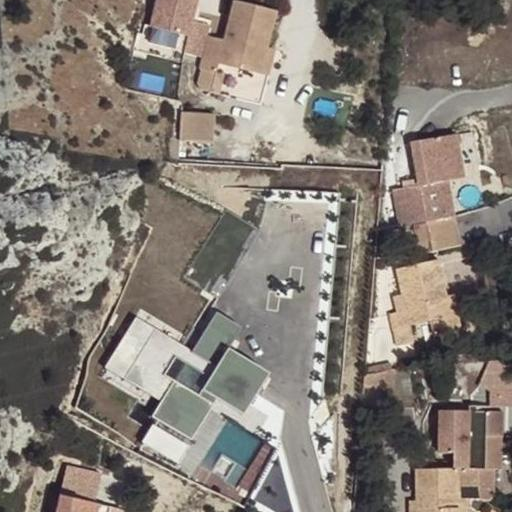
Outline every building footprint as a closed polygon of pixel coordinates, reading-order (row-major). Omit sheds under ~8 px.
[(208,36),(210,27),(192,22),(197,0),(157,0),(150,28),(188,38),(184,53),(202,58),(208,36)] [(268,75),(274,50),(267,48),(276,11),(234,0),(233,0),(223,40),(208,36),(202,58),(199,68),(201,69),(215,72),(218,62),(268,75)] [(224,75),(215,72),(201,69),(197,83),(201,89),(219,94),(224,75)] [(182,111),(180,140),(212,142),(214,114),(182,111)] [(456,145),(466,187),(481,184),(471,142),(456,145)] [(413,154),(423,197),(450,191),(466,187),(456,145),(413,154)] [(423,197),(430,233),(458,228),(450,191),(423,197)] [(390,315),(395,339),(413,336),(410,325),(431,319),(434,333),(462,327),(455,295),(449,297),(441,261),(464,256),(458,228),(430,233),(437,262),(397,270),(402,296),(394,298),(397,313),(390,315)] [(171,409),(203,428),(224,392),(234,398),(263,348),(221,324),(208,346),(206,345),(198,361),(183,352),(166,380),(181,389),(171,409)] [(414,342),(413,336),(395,339),(397,345),(414,342)] [(511,405),(511,359),(487,360),(487,388),(493,388),(493,405),(511,405)] [(375,373),(392,370),(391,362),(373,366),(375,373)] [(392,370),(375,373),(372,405),(385,408),(398,407),(400,419),(414,417),(409,366),(392,370)] [(149,423),(158,428),(166,416),(156,411),(149,423)] [(460,511),(461,502),(461,485),(478,486),(478,496),(494,496),(494,469),(500,469),(500,412),(484,412),(485,470),(471,470),(470,412),(440,413),(441,455),(454,455),(454,470),(416,470),(417,501),(410,501),(409,511),(460,511)] [(158,428),(164,432),(172,420),(166,416),(158,428)] [(61,496),(57,511),(109,511),(110,508),(61,496)]
